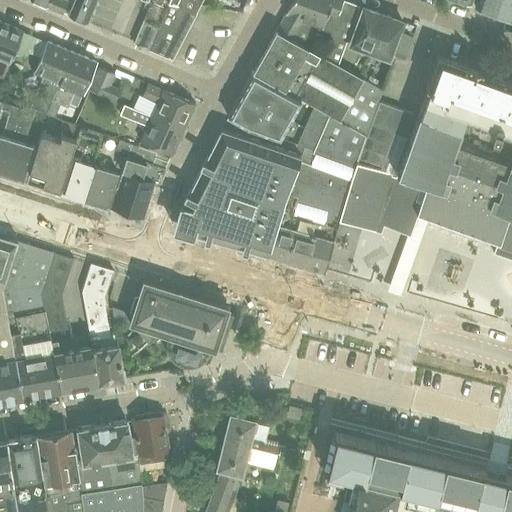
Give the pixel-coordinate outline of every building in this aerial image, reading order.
[(34,0),(62,12),(67,0),(34,0)] [(88,23),(97,0),(74,0),(68,14),(68,15),(88,23)] [(168,1),(168,0),(149,0),(151,1),(146,14),(134,42),(149,49),(167,6),(166,5),(167,3),(167,1),(168,1)] [(168,0),(168,1),(179,6),(180,4),(196,11),(202,0),(168,0)] [(338,16),(343,0),(292,0),(286,11),(285,12),(276,29),(275,29),(296,40),(308,19),(322,27),(332,31),(338,16)] [(338,64),(359,5),(345,0),(343,0),(338,16),(332,31),(324,56),(338,64)] [(511,0),(476,0),(475,5),(511,18),(511,0)] [(197,11),(196,11),(180,4),(179,6),(168,1),(167,1),(167,3),(166,5),(167,6),(149,49),(172,58),(197,11)] [(369,51),(383,14),(363,6),(349,44),(369,51)] [(383,14),(369,51),(389,58),(402,21),(383,14)] [(0,83),(3,77),(21,29),(0,20),(0,53),(2,55),(0,60),(0,83)] [(324,56),(296,40),(275,29),(252,71),(303,99),(314,105),(329,114),(366,135),(378,101),(382,89),(338,64),(324,56)] [(413,35),(403,32),(401,37),(411,41),(413,35)] [(401,37),(399,43),(409,46),(411,41),(401,37)] [(43,75),(30,107),(35,109),(47,113),(72,51),(48,41),(35,71),(43,75)] [(399,43),(397,48),(407,52),(409,46),(399,43)] [(397,48),(395,54),(405,57),(407,52),(397,48)] [(83,93),(96,61),(72,51),(47,113),(54,115),(59,103),(68,107),(75,90),(83,93)] [(511,81),(511,80),(509,80),(481,70),(482,69),(467,64),(467,65),(440,55),(438,54),(437,56),(428,84),(427,84),(427,86),(418,113),(417,113),(417,116),(407,143),(406,145),(407,145),(397,172),(397,171),(396,174),(356,162),(354,167),(350,180),(339,219),(380,231),(380,232),(381,232),(384,224),(410,234),(414,224),(423,227),(427,215),(498,241),(496,246),(496,245),(493,252),(511,258),(511,81)] [(110,84),(115,73),(99,66),(89,89),(105,96),(105,95),(116,99),(121,89),(110,84)] [(279,138),(301,99),(252,72),(227,115),(247,127),(279,138)] [(124,104),(183,129),(195,103),(163,89),(163,90),(148,83),(143,94),(158,101),(152,115),(125,102),(124,104)] [(358,157),(380,165),(393,131),(404,135),(412,113),(378,101),(366,135),(358,157)] [(0,170),(2,171),(22,109),(3,103),(0,110),(9,113),(2,134),(0,133),(0,170)] [(172,153),(183,129),(124,104),(121,112),(147,124),(140,138),(172,153)] [(24,105),(22,109),(2,171),(24,178),(34,144),(25,141),(35,109),(30,107),(24,105)] [(313,150),(329,114),(314,105),(297,144),(313,150)] [(358,157),(366,135),(329,114),(313,150),(313,151),(354,167),(356,162),(358,157)] [(60,128),(77,133),(80,124),(63,119),(60,128)] [(91,163),(102,133),(80,125),(74,145),(85,148),(82,158),(74,155),(63,190),(84,197),(94,165),(91,163)] [(299,160),(300,155),(221,128),(191,187),(183,203),(179,218),(185,230),(268,253),(270,245),(277,219),(283,199),(299,160)] [(59,188),(76,138),(61,133),(60,137),(41,131),(29,168),(25,178),(27,179),(28,176),(42,180),(42,183),(59,188)] [(131,143),(119,139),(116,148),(128,152),(131,143)] [(128,152),(127,157),(145,163),(146,161),(164,168),(170,156),(156,151),(131,143),(128,152)] [(158,184),(165,168),(164,168),(146,161),(145,163),(127,157),(117,186),(118,187),(112,206),(139,215),(144,213),(154,182),(158,184)] [(324,269),(339,219),(350,180),(299,160),(283,199),(277,219),(270,245),(268,253),(324,269)] [(84,197),(107,205),(118,172),(94,165),(84,197)] [(3,288),(18,239),(0,233),(0,398),(23,395),(3,288)] [(41,294),(55,251),(18,239),(3,288),(23,395),(60,388),(41,294)] [(62,294),(67,276),(73,257),(55,251),(41,294),(60,388),(99,381),(89,333),(69,336),(62,294)] [(106,293),(108,289),(114,270),(91,262),(85,281),(82,291),(89,333),(99,381),(123,377),(123,376),(124,375),(124,365),(121,366),(116,335),(111,336),(105,305),(106,305),(106,293)] [(170,345),(170,349),(174,356),(179,360),(186,363),(193,362),(200,359),(206,353),(209,346),(215,348),(228,306),(143,279),(130,322),(136,324),(135,328),(148,342),(157,335),(159,331),(171,335),(170,338),(170,341),(170,345)] [(170,457),(164,414),(133,419),(139,453),(141,461),(170,457)] [(259,423),(255,422),(255,420),(230,414),(223,441),(248,448),(265,452),(274,454),(276,444),(251,438),(252,434),(256,435),(259,423)] [(136,453),(133,453),(127,420),(102,424),(111,483),(111,511),(143,511),(143,496),(164,501),(167,483),(142,487),(140,460),(137,461),(136,453)] [(78,470),(85,511),(111,511),(111,483),(102,424),(78,428),(72,429),(75,448),(78,470)] [(85,511),(78,470),(72,429),(36,434),(35,434),(47,511),(85,511)] [(392,511),(399,487),(416,491),(414,501),(455,511),(457,511),(460,502),(473,506),(483,508),(495,511),(498,511),(511,511),(511,475),(504,474),(492,471),(483,469),(406,449),(404,449),(396,447),(395,446),(365,439),(359,438),(354,436),(351,435),(345,434),(343,433),(335,432),(335,431),(328,456),(326,466),(325,467),(325,469),(354,476),(353,481),(360,483),(352,511),(392,511)] [(47,511),(35,434),(6,438),(7,440),(15,492),(18,506),(18,511),(47,511)] [(0,511),(18,511),(18,506),(15,492),(7,440),(6,438),(6,440),(0,440),(0,511)] [(248,448),(223,441),(217,469),(228,472),(226,478),(219,476),(209,505),(223,511),(226,511),(227,511),(235,491),(230,490),(236,474),(241,475),(245,461),(261,465),(265,452),(248,448)] [(161,511),(164,501),(143,496),(143,511),(161,511)]
